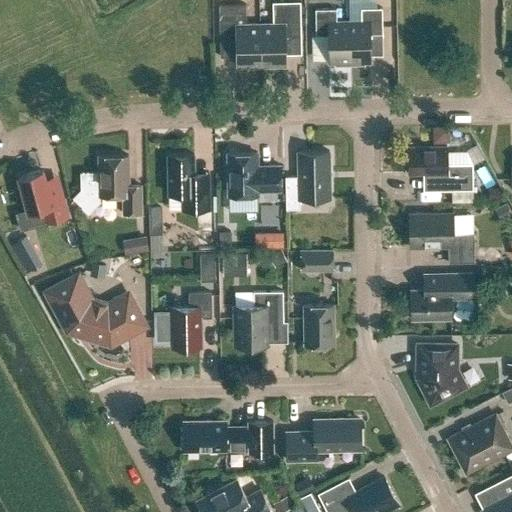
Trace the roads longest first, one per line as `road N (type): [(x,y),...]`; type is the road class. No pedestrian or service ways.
road 1 (residential): [(169,511),(119,416),(126,395),(377,382)]
road 2 (residential): [(363,111),(118,115),(0,146)]
road 3 (residential): [(377,382),(366,341),(363,111)]
road 4 (residential): [(445,511),(377,382)]
road 5 (residential): [(493,109),(363,111)]
